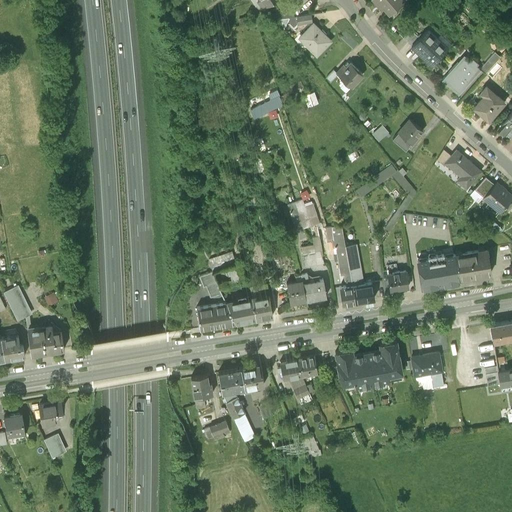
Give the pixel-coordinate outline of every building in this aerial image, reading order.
[(291,10),(282,12),(273,0),(272,0),(262,7),(270,19),(276,18),(288,17),(295,16),(291,10)] [(372,0),(381,10),(383,8),(389,14),(405,0),(372,0)] [(309,14),(296,15),(297,22),(310,20),(309,14)] [(228,25),(222,15),(217,18),(222,26),(228,25)] [(284,28),(288,17),(276,18),(284,28)] [(312,23),(298,36),(316,53),(329,40),(312,23)] [(402,37),(411,46),(419,38),(410,29),(402,37)] [(419,38),(411,46),(417,51),(418,50),(432,63),(446,49),(435,38),(436,37),(427,29),(419,38)] [(494,40),(497,49),(507,45),(504,37),(494,40)] [(499,57),(494,52),(480,68),(485,73),(499,57)] [(458,93),(480,68),(476,65),(478,63),(473,58),(471,60),(466,56),(457,67),(454,64),(441,79),(442,79),(443,78),(446,81),(446,82),(450,86),(451,86),(458,92),(458,93)] [(343,62),(335,71),(337,72),(350,85),(362,73),(350,61),(348,62),(346,61),(344,63),(343,62)] [(329,80),(337,72),(335,71),(332,68),(325,76),(329,80)] [(306,91),(301,79),(291,84),(293,89),(252,108),(255,115),(306,91)] [(474,108),(488,120),(504,102),(487,86),(481,93),(484,96),(474,108)] [(314,90),(304,94),(308,105),(318,101),(314,90)] [(511,110),(496,128),(504,135),(508,130),(511,133),(511,134),(511,136),(511,110)] [(409,118),(398,131),(411,143),(422,129),(409,118)] [(372,133),(379,140),(389,130),(382,123),(372,133)] [(405,149),(411,143),(398,131),(392,138),(405,149)] [(443,148),(437,158),(443,164),(451,155),(443,148)] [(480,170),(456,149),(451,155),(443,164),(444,164),(446,162),(461,175),(457,179),(465,187),(480,170)] [(361,196),(391,172),(396,169),(391,163),(356,189),(361,196)] [(389,229),(415,191),(402,174),(406,171),(402,166),(398,169),(397,168),(396,169),(391,172),(408,192),(384,226),(389,229)] [(482,196),(494,183),(485,175),(470,193),(478,201),(482,196)] [(511,196),(495,181),(494,183),(482,196),(489,202),(487,209),(495,216),(504,206),(511,197),(511,196)] [(388,205),(395,207),(400,189),(393,187),(388,205)] [(315,223),(319,222),(313,203),(305,206),(302,197),(287,202),(297,230),(315,223)] [(317,227),(318,234),(322,254),(332,252),(333,253),(336,252),(335,247),(333,247),(332,240),(327,240),(325,226),(322,226),(321,222),(319,222),(315,223),(317,227)] [(346,285),(352,284),(345,247),(341,224),(325,226),(327,240),(332,240),(333,247),(335,247),(336,252),(333,253),(334,260),(338,259),(340,274),(343,273),(344,279),(345,279),(346,285)] [(322,254),(318,234),(311,235),(313,243),(300,245),(304,266),(323,262),(322,254)] [(353,245),(345,247),(352,284),(360,283),(353,245)] [(454,253),(458,277),(491,272),(487,248),(454,253)] [(207,258),(212,269),(234,261),(230,250),(207,258)] [(458,280),(458,277),(454,253),(444,255),(443,253),(427,255),(427,258),(417,260),(421,286),(438,284),(437,282),(442,282),(442,283),(458,280)] [(234,261),(212,269),(218,284),(244,276),(239,260),(234,261)] [(390,288),(408,286),(406,269),(394,271),(393,266),(387,267),(390,288)] [(210,295),(220,292),(217,285),(218,284),(212,269),(199,274),(203,284),(206,283),(210,295)] [(308,281),(302,281),(305,298),(317,296),(317,297),(318,297),(318,296),(325,295),(325,296),(322,278),(308,281)] [(289,301),(305,298),(302,281),(302,279),(285,282),(289,301)] [(360,283),(352,284),(355,300),(373,297),(371,281),(360,283)] [(252,296),(268,293),(267,283),(250,286),(252,296)] [(29,313),(15,284),(3,290),(17,319),(25,315),(28,313),(29,313)] [(342,302),(355,300),(352,284),(346,285),(339,286),(342,302)] [(57,299),(53,290),(44,294),(48,303),(57,299)] [(268,293),(252,296),(256,317),(272,315),(268,293)] [(252,296),(226,301),(235,321),(256,317),(252,296)] [(199,327),(235,321),(226,301),(196,305),(199,327)] [(492,341),(511,337),(511,319),(490,323),(492,341)] [(51,324),(46,325),(49,349),(64,347),(61,328),(52,329),(51,324)] [(32,352),(49,349),(46,325),(31,327),(27,328),(32,352)] [(17,333),(1,336),(4,357),(24,353),(22,343),(19,344),(17,333)] [(354,380),(355,385),(388,379),(388,374),(401,372),(396,340),(379,343),(380,349),(352,354),(351,348),(335,351),(338,368),(344,381),(354,380)] [(438,351),(411,355),(414,374),(415,374),(414,371),(422,370),(423,373),(420,375),(423,387),(443,383),(441,370),(441,369),(438,351)] [(314,354),(298,357),(301,374),(317,372),(316,367),(319,367),(318,361),(315,362),(314,354)] [(497,370),(508,368),(506,360),(503,361),(502,355),(495,357),(496,364),(497,370)] [(277,370),(281,370),(282,378),(301,374),(298,357),(279,360),(280,366),(277,366),(277,370)] [(258,364),(240,367),(244,387),(244,389),(252,387),(252,385),(264,383),(261,372),(259,372),(258,364)] [(484,367),(487,385),(499,383),(497,370),(496,364),(484,367)] [(511,381),(511,366),(508,368),(497,370),(499,383),(507,382),(511,381)] [(233,389),(244,387),(240,367),(218,371),(221,391),(233,389)] [(204,405),(203,394),(212,393),(210,381),(208,381),(206,373),(191,376),(196,406),(204,405)] [(305,385),(301,374),(282,378),(283,381),(289,380),(297,398),(303,395),(309,393),(309,392),(305,385)] [(233,389),(221,391),(226,400),(236,395),(233,389)] [(309,393),(303,395),(306,401),(312,399),(309,393)] [(239,401),(236,395),(226,400),(233,416),(243,411),(244,411),(241,404),(244,403),(242,400),(239,401)] [(62,409),(60,398),(39,402),(42,421),(58,418),(57,410),(62,409)] [(270,400),(258,404),(263,416),(274,411),(270,400)] [(3,414),(6,433),(25,430),(21,411),(3,414)] [(248,421),(243,411),(233,416),(244,440),(253,436),(246,421),(248,421)] [(230,432),(226,420),(209,426),(213,435),(214,438),(230,432)] [(309,430),(305,423),(299,426),(303,433),(309,430)] [(213,435),(209,426),(203,428),(207,438),(213,435)] [(43,437),(52,455),(63,450),(55,432),(43,437)] [(298,438),(304,451),(318,448),(314,439),(324,437),(323,433),(298,438)] [(319,448),(318,448),(304,451),(306,456),(321,454),(319,448)]
